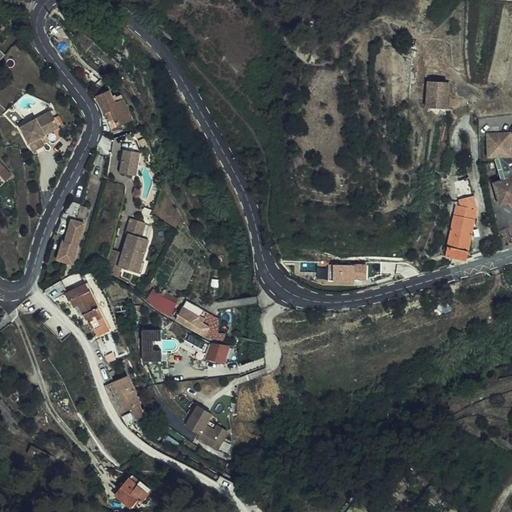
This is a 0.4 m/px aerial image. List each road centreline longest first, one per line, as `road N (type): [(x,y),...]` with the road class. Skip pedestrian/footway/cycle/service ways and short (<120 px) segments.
road 1 (tertiary): [(98,0),(170,62),(249,208),(267,261),(294,293),(360,298),(511,255)]
road 2 (tertiary): [(0,289),(16,292),(32,279),(40,238),(92,137),(90,109),(44,49),(40,11),(49,0)]
road 3 (unknown): [(279,282),(270,333),(276,372),(216,394)]
road 4 (unknown): [(491,261),(472,139),(458,112)]
